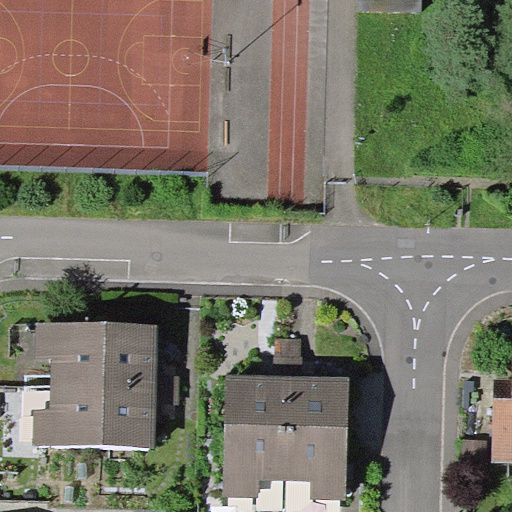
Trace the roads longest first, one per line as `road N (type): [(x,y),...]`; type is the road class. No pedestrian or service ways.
road 1 (residential): [(0,267),(423,273)]
road 2 (residential): [(423,273),(415,511)]
